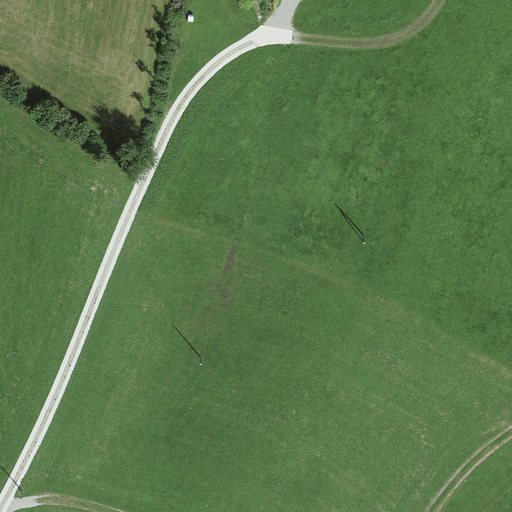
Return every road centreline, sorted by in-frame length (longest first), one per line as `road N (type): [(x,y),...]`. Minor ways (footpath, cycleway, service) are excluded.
road 1 (track): [(0,508),(177,112),(212,70),(286,24),(293,0)]
road 2 (track): [(286,24),(339,42),(388,40),(418,28),(441,0)]
